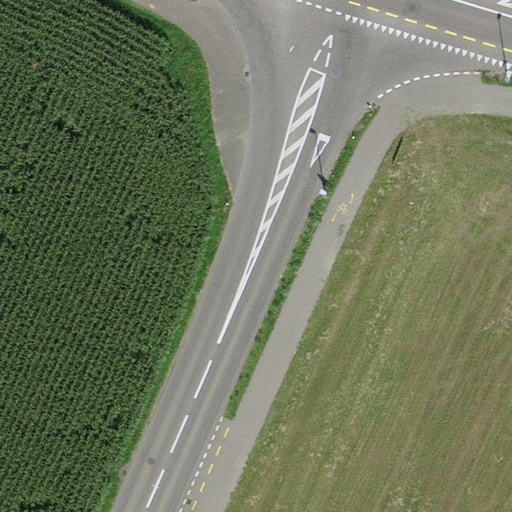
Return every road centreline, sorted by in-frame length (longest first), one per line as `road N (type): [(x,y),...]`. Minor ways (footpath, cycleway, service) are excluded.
road 1 (tertiary): [(350,0),(244,285),(145,511)]
road 2 (track): [(282,181),(213,33),(150,0)]
road 3 (track): [(390,0),(443,95),(511,100)]
